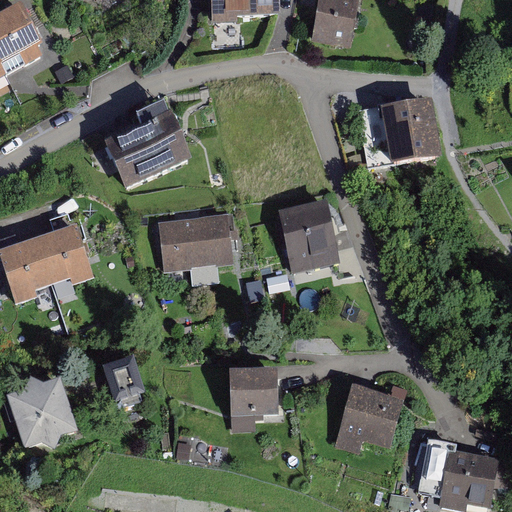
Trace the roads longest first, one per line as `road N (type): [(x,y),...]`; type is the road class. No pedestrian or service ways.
road 1 (residential): [(316,79),(337,164),(412,361),(502,458)]
road 2 (residential): [(316,79),(265,64),(134,88)]
